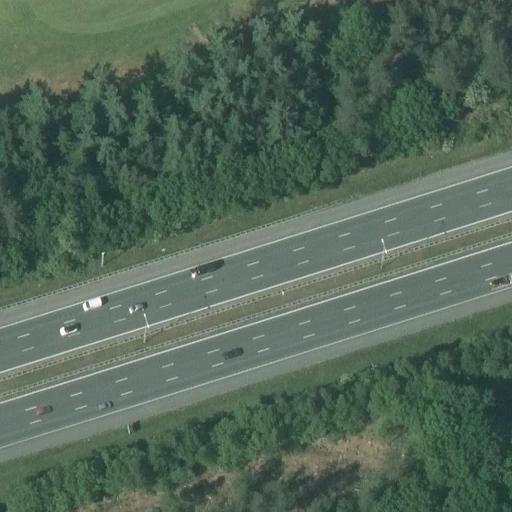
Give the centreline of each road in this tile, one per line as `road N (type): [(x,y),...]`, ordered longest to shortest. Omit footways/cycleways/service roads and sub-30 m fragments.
road 1 (track): [(511,72),(274,167),(0,249)]
road 2 (motorway): [(0,423),(511,263)]
road 3 (motorway): [(511,189),(0,349)]
